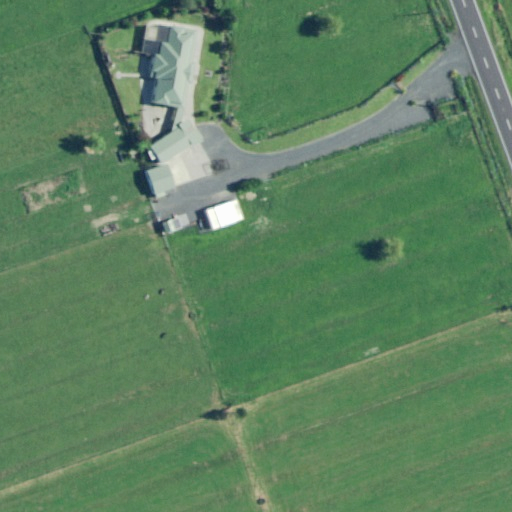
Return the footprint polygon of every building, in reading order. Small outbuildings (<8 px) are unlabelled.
[(185,65),(189,34),(176,32),(177,27),(144,22),(142,40),(158,42),(157,54),(152,53),(149,77),(154,78),(151,103),(168,105),(168,101),(180,103),(183,80),(186,80),(188,65),(185,65)] [(136,153),(142,163),(153,156),(158,164),(187,145),(176,128),(147,146),(147,147),(136,153)] [(167,163),(144,170),(151,195),(174,188),(167,163)] [(236,196),(223,201),(232,223),(244,218),(236,196)] [(220,226),(213,207),(204,210),(210,229),(220,226)]
